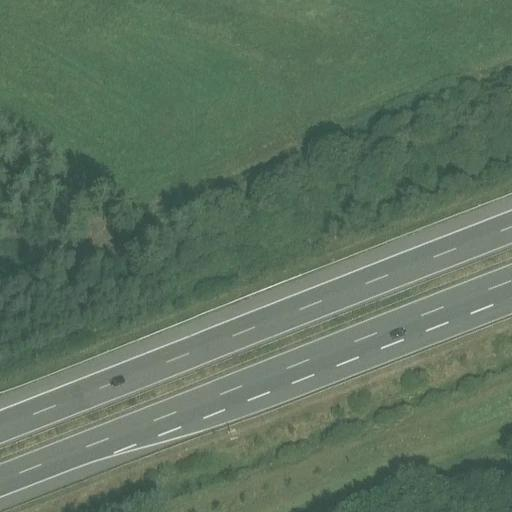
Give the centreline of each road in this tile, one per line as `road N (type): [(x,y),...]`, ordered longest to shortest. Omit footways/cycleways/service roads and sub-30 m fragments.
road 1 (motorway): [(511,234),(0,434)]
road 2 (motorway): [(0,487),(511,288)]
